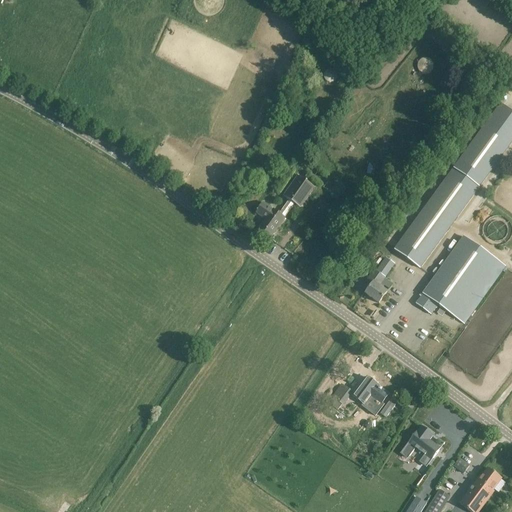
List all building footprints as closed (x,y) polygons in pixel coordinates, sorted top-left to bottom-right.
[(431,61),(430,60),(429,60),(428,59),(427,59),(426,59),(425,59),(424,59),(423,59),(422,60),(421,60),(420,61),(419,62),(419,63),(418,64),(418,65),(418,66),(417,67),(418,68),(418,70),(418,71),(419,72),(420,72),(420,73),(421,74),(422,74),(423,75),(424,75),(426,75),(427,75),(428,75),(429,74),(430,74),(431,73),(431,72),(432,71),(433,70),(433,69),(433,68),(434,67),(434,66),(433,65),(433,64),(433,63),(432,62),(431,61)] [(324,77),(324,78),(324,79),(325,80),(325,81),(326,81),(327,82),(328,82),(329,83),(330,83),(331,83),(332,83),(332,82),(333,82),(334,82),(335,81),(336,80),(336,79),(336,78),(337,77),(337,76),(337,75),(337,74),(336,74),(336,73),(335,72),(334,71),(333,70),(332,70),(331,70),(330,70),(329,70),(328,70),(327,71),(326,71),(325,72),(325,73),(324,74),(324,75),(324,76),(324,77)] [(511,118),(497,108),(393,255),(419,274),(511,142),(511,118)] [(318,124),(323,128),(329,121),(323,117),(318,124)] [(279,214),(264,204),(256,214),(266,221),(259,232),(270,240),(285,219),(294,205),(301,209),(315,189),(297,176),(283,197),(288,201),(279,214)] [(511,233),(511,230),(510,227),(508,225),(507,222),(504,221),(502,220),(498,219),(495,219),(492,219),(490,220),(488,222),(485,225),(484,227),(483,232),(483,235),(484,238),(485,240),(486,242),(488,244),(491,245),(493,246),(496,247),(499,247),(502,246),(505,244),(506,243),(508,241),(510,238),(511,235),(511,233)] [(506,267),(464,237),(423,295),(421,294),(419,297),(421,298),(416,305),(431,316),(438,306),(465,326),(506,267)] [(366,295),(379,304),(387,293),(379,287),(395,265),(386,259),(377,272),(374,270),(367,280),(373,284),(366,295)] [(352,271),(347,267),(340,276),(346,280),(352,271)] [(375,384),(367,378),(353,397),(364,406),(371,397),(381,405),(388,396),(374,385),(375,384)] [(346,417),(350,412),(341,406),(342,405),(344,406),(353,392),(342,384),(332,398),(337,401),(333,406),(338,410),(346,417)] [(391,401),(380,417),(387,421),(397,405),(391,401)] [(415,449),(424,456),(420,462),(427,467),(441,449),(430,441),(434,436),(422,427),(417,434),(416,433),(408,443),(409,443),(401,454),(408,459),(415,449)] [(460,460),(454,467),(464,474),(469,467),(460,460)] [(493,491),(502,479),(488,469),(479,481),(477,480),(460,504),(470,511),(479,511),(494,492),(493,491)] [(440,511),(450,497),(439,490),(426,511),(440,511)] [(416,498),(407,511),(421,511),(427,504),(416,498)]
